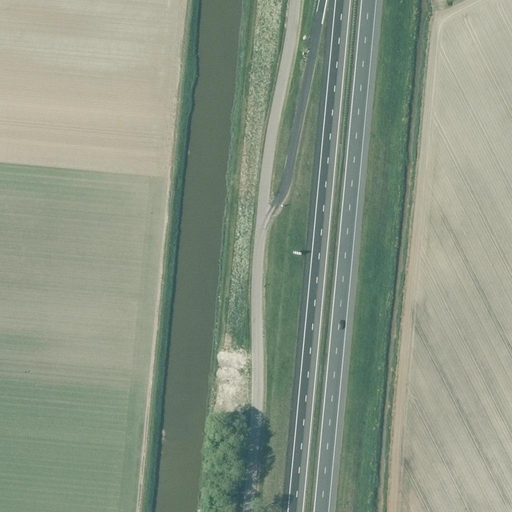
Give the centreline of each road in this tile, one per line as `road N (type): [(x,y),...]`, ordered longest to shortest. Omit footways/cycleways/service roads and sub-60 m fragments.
road 1 (motorway): [(343,0),(295,511)]
road 2 (motorway): [(320,511),(368,0)]
road 3 (unclassified): [(248,511),(261,220)]
road 4 (motorway): [(322,0),(285,187),(261,220)]
road 5 (unclassified): [(261,220),(295,0)]
